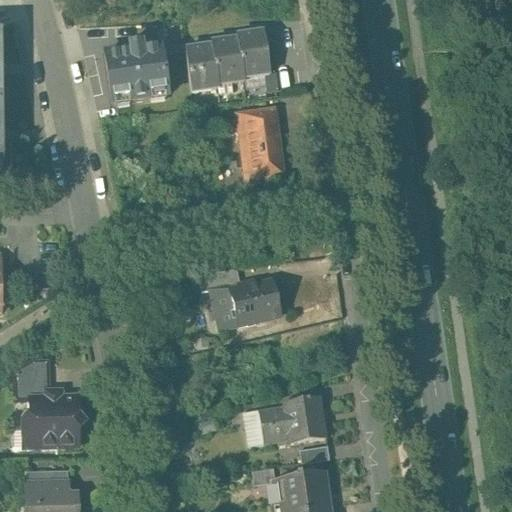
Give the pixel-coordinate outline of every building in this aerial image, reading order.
[(268,76),(262,34),(235,38),(236,41),(242,80),(268,76)] [(242,80),(236,41),(210,45),(210,48),(216,87),(242,83),(242,80)] [(128,52),(104,56),(111,106),(113,105),(113,101),(128,99),(128,103),(150,100),(149,96),(163,94),(164,98),(167,98),(160,48),(142,50),(141,44),(127,46),(128,52)] [(216,87),(210,48),(184,52),(190,94),(217,90),(216,87)] [(245,185),(281,179),(283,179),(273,110),(235,116),(235,123),(224,124),(226,137),(237,136),(245,185)] [(198,277),(199,281),(201,293),(238,285),(239,284),(236,272),(198,277)] [(8,282),(0,282),(1,297),(9,297),(8,282)] [(254,323),(261,322),(279,318),(271,283),(249,289),(248,288),(247,283),(241,285),(236,286),(237,291),(229,293),(237,328),(246,325),(246,327),(254,325),(254,323)] [(13,374),(13,392),(13,393),(14,402),(28,402),(28,401),(46,400),(46,395),(47,394),(46,363),(32,364),(13,374)] [(84,424),(77,416),(76,400),(59,400),(59,394),(46,395),(46,401),(28,401),(29,416),(26,416),(21,422),(21,428),(26,433),(29,433),(30,449),(77,448),(77,431),(84,424)] [(317,400),(306,401),(305,401),(283,405),(282,404),(281,405),(281,406),(282,406),(287,443),(287,446),(288,446),(289,445),(323,440),(323,441),(324,440),(318,401),(318,399),(317,399),(317,400)] [(258,412),(259,420),(263,446),(286,442),(287,443),(282,408),(258,412)] [(247,449),(253,448),(262,446),(257,412),(241,415),(247,449)] [(195,426),(196,428),(198,433),(206,430),(204,423),(195,426)] [(300,466),(327,462),(328,461),(326,448),(298,453),(300,466)] [(269,471),(253,473),(250,474),(252,487),(269,485),(269,483),(270,483),(269,471)] [(24,486),(38,486),(67,485),(66,473),(24,474),(24,486)] [(275,484),(276,487),(276,488),(279,511),(329,511),(324,475),(299,479),(298,477),(297,477),(294,478),(294,479),(269,483),(270,485),(275,484)] [(76,511),(76,497),(74,497),(67,497),(67,485),(24,486),(24,511),(76,511)]
